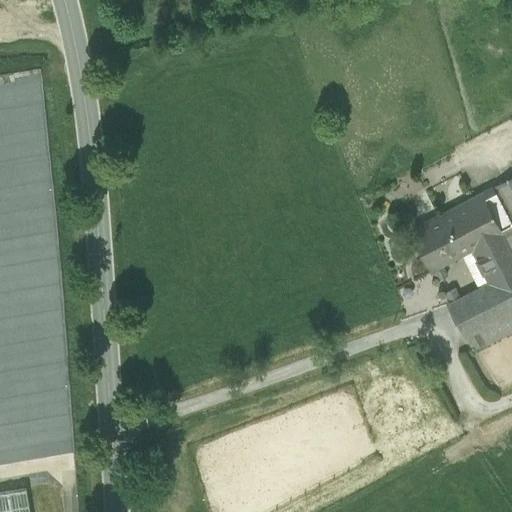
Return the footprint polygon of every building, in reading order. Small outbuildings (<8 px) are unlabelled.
[(0,111),(14,104),(19,114),(36,105),(43,119),(38,79),(33,70),(13,73),(7,76),(0,77),(0,111)] [(511,178),(496,187),(505,204),(511,218),(511,178)] [(496,187),(481,194),(490,212),(505,204),(496,187)] [(481,194),(443,214),(464,254),(472,249),(477,259),(489,282),(511,269),(511,254),(490,212),(481,194)] [(511,218),(505,204),(490,212),(511,254),(511,218)] [(464,254),(443,214),(412,230),(432,269),(442,265),(461,255),(464,254)] [(466,265),(477,259),(472,249),(464,254),(461,255),(466,265)] [(477,259),(466,265),(478,288),(489,282),(477,259)] [(442,265),(432,269),(438,280),(447,275),(442,265)] [(478,288),(449,302),(466,334),(511,310),(511,269),(489,282),(478,288)] [(511,310),(466,334),(473,349),(511,328),(511,310)] [(30,511),(26,488),(0,492),(0,511),(30,511)]
